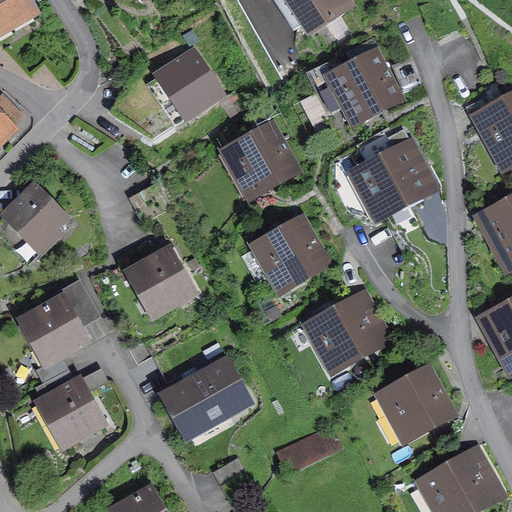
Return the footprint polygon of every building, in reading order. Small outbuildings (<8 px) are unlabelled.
[(35,0),(0,0),(0,50),(48,22),(35,0)] [(283,0),(306,38),(354,10),(347,0),(283,0)] [(387,49),(326,82),(353,131),(412,98),(387,49)] [(188,127),(226,102),(192,53),(155,79),(188,127)] [(511,98),(473,121),(503,174),(511,168),(511,98)] [(0,150),(24,127),(0,103),(0,150)] [(275,119),(216,153),(246,206),(306,172),(275,119)] [(413,139),(353,172),(384,226),(443,192),(413,139)] [(39,258),(78,223),(41,184),(3,219),(39,258)] [(511,200),(475,222),(505,275),(511,270),(511,200)] [(307,215),(248,249),(278,302),(338,268),(307,215)] [(154,324),(201,298),(173,248),(126,274),(154,324)] [(365,291),(305,325),(336,378),(395,344),(365,291)] [(50,374),(95,349),(67,298),(21,323),(50,374)] [(511,308),(480,327),(510,380),(511,379),(511,308)] [(256,404),(225,352),(155,394),(186,446),(256,404)] [(432,365),(373,398),(403,452),(463,418),(432,365)] [(66,452),(113,428),(88,379),(40,403),(66,452)] [(477,450),(418,484),(434,511),(492,511),(508,503),(477,450)] [(115,511),(165,511),(154,491),(115,511)]
